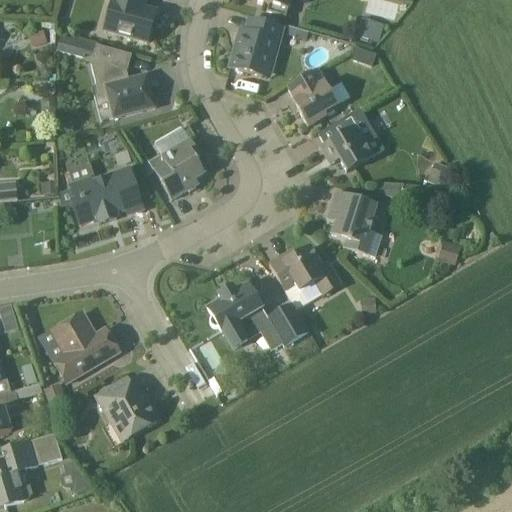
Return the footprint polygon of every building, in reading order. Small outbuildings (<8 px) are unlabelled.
[(145,0),(113,0),(104,33),(147,45),(156,13),(143,10),(145,0)] [(285,20),(290,0),(253,0),(253,1),(269,6),(266,14),(285,20)] [(283,31),(248,21),(245,34),(243,33),(238,52),(234,51),(229,70),(269,81),(283,31)] [(378,45),(384,27),(361,21),(356,39),(378,45)] [(287,28),(285,36),(307,42),(310,34),(287,28)] [(32,50),(46,45),(42,33),(28,37),(32,50)] [(84,54),(93,57),(96,48),(60,39),(57,52),(82,59),(84,54)] [(96,47),(96,48),(93,57),(91,66),(99,99),(107,97),(113,120),(155,110),(147,76),(128,81),(126,72),(127,71),(131,57),(96,47)] [(351,63),(357,65),(361,52),(355,50),(351,63)] [(317,71),(286,89),(294,102),(292,103),(308,129),(326,118),(324,115),(338,107),(317,71)] [(41,102),(41,111),(46,116),(53,115),(57,111),(56,101),(52,97),(45,97),(41,102)] [(384,152),(375,137),(359,111),(318,136),(324,147),(320,150),(326,160),(331,157),(335,165),(339,162),(346,175),(384,152)] [(62,132),(66,135),(71,133),(72,128),(68,124),(63,126),(62,132)] [(199,157),(190,141),(161,158),(165,164),(153,171),(171,202),(198,186),(195,181),(204,176),(195,160),(199,157)] [(127,152),(113,157),(117,169),(131,165),(127,152)] [(447,170),(435,165),(427,184),(439,189),(447,170)] [(131,182),(127,172),(90,185),(89,182),(76,187),(77,189),(60,195),(60,209),(72,205),(79,228),(103,220),(104,224),(118,220),(116,216),(141,207),(132,182),(131,182)] [(41,185),(42,196),(54,195),(54,184),(41,185)] [(0,205),(18,204),(16,185),(0,185),(0,205)] [(376,195),(399,202),(402,192),(404,187),(379,186),(376,195)] [(423,193),(402,192),(399,202),(406,205),(423,206),(423,193)] [(346,242),(343,251),(374,261),(381,238),(368,234),(377,207),(336,194),(327,222),(335,224),(331,237),(346,242)] [(455,268),(461,249),(443,244),(438,263),(455,268)] [(269,267),(292,306),(296,312),(323,296),(323,297),(340,287),(328,266),(321,269),(310,249),(288,262),(286,257),(269,267)] [(224,337),(232,351),(247,342),(239,329),(239,328),(237,325),(262,310),(248,286),(235,293),(232,288),(218,296),(221,301),(207,310),(212,318),(211,319),(210,320),(209,321),(209,322),(209,323),(209,325),(210,326),(210,327),(211,328),(212,329),(214,330),(216,330),(217,330),(219,330),(223,338),(224,337)] [(362,316),(376,315),(375,301),(361,301),(362,316)] [(309,335),(296,312),(292,306),(266,321),(283,350),(309,335)] [(0,310),(0,315),(3,325),(16,322),(11,308),(0,310)] [(54,362),(68,385),(119,355),(111,342),(102,347),(83,315),(51,334),(64,356),(54,362)] [(6,382),(0,361),(0,397),(11,395),(7,381),(6,382)] [(35,384),(33,375),(24,378),(27,387),(35,384)] [(127,380),(96,399),(113,426),(121,421),(131,438),(159,422),(147,401),(141,404),(127,380)] [(50,408),(65,402),(60,387),(44,392),(50,408)] [(0,437),(12,434),(8,421),(22,416),(15,394),(0,398),(0,437)] [(24,472),(61,461),(54,437),(1,452),(5,464),(0,465),(0,496),(4,509),(28,502),(30,498),(32,497),(24,472)] [(70,489),(73,498),(93,492),(75,469),(73,464),(63,467),(66,476),(62,477),(60,481),(63,488),(66,490),(70,489)]
